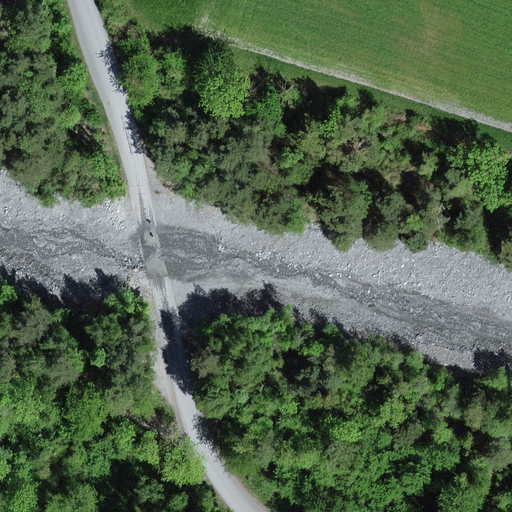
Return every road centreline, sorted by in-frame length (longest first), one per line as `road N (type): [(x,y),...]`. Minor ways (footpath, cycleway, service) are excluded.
road 1 (unclassified): [(80,0),(125,131),(187,406),(217,472),(248,511)]
road 2 (track): [(0,355),(206,449)]
